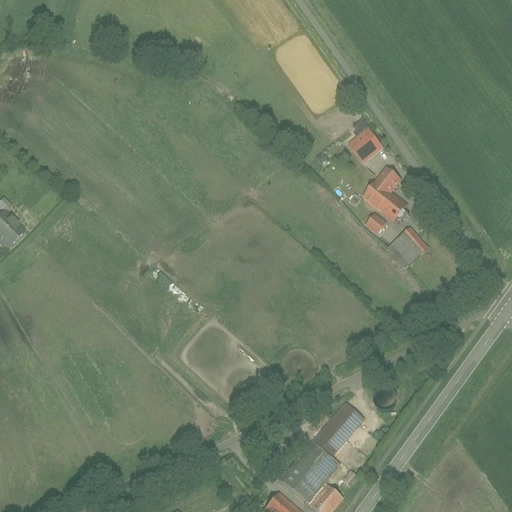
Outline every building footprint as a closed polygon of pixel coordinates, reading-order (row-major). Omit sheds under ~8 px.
[(357,133),(362,139),(373,131),(365,121),(356,128),(359,132),(357,133)] [(362,139),(352,146),(366,164),(386,148),(373,131),(362,139)] [(325,156),(318,159),(322,167),(329,164),(325,156)] [(390,170),(366,200),(397,225),(411,208),(393,194),(404,181),(390,170)] [(14,208),(6,199),(0,204),(0,213),(3,217),(9,213),(14,208)] [(3,217),(0,220),(0,236),(12,250),(29,235),(9,213),(3,217)] [(391,226),(377,216),(369,228),(382,238),(391,226)] [(414,230),(392,248),(409,269),(432,251),(414,230)] [(314,443),(335,460),(369,420),(348,403),(314,443)] [(335,460),(314,443),(282,481),(311,505),(329,484),(343,467),(335,460)] [(353,472),(345,482),(351,488),(360,478),(353,472)] [(334,511),(346,498),(329,484),(311,505),(319,511),(334,511)] [(301,511),(282,495),(267,511),(301,511)]
